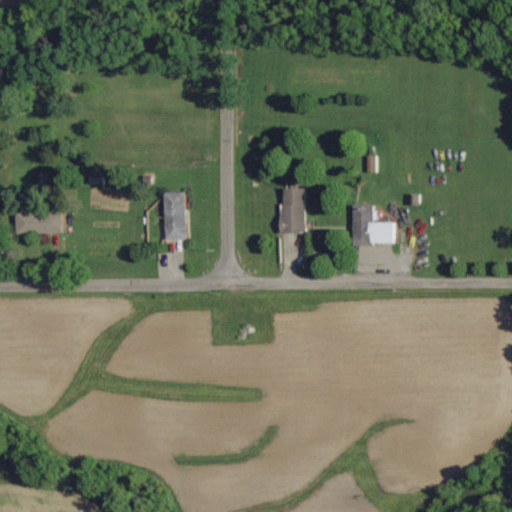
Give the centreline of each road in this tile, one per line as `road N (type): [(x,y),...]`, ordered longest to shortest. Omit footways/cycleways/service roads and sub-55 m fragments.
road 1 (residential): [(511,275),(0,278)]
road 2 (residential): [(228,278),(228,0)]
